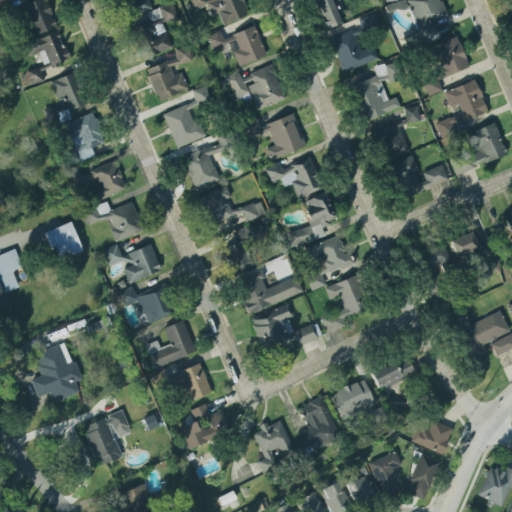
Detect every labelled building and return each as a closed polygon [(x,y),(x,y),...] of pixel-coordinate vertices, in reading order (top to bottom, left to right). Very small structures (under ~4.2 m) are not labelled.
[(111,0),(145,0),(149,9),(120,21),(111,0)] [(242,0),(188,0),(195,12),(205,5),(210,16),(217,13),(222,26),(247,15),(242,3),(243,2),(242,0)] [(323,30),(341,23),(338,16),(348,12),(343,0),(314,0),(313,1),(323,30)] [(156,8),(160,24),(175,21),(171,5),(156,8)] [(152,38),(147,22),(133,26),(143,58),(170,50),(165,34),(152,38)] [(203,35),(220,28),(224,38),(252,27),(262,55),(236,65),(229,46),(210,53),(203,35)] [(25,45),(57,32),(60,39),(58,40),(63,50),(65,49),(68,58),(59,64),(58,66),(50,70),(49,67),(40,71),(43,82),(30,86),(26,71),(41,67),(40,66),(42,64),(37,53),(29,57),(25,45)] [(369,44),(354,51),(347,33),(327,41),(340,73),(375,59),(369,44)] [(455,37),(443,43),(431,47),(441,68),(438,70),(438,72),(435,76),(421,82),(427,96),(441,90),(437,81),(440,77),(441,79),(456,74),(467,68),(464,61),(465,60),(458,44),(457,44),(455,37)] [(188,62),(188,48),(175,49),(175,63),(188,62)] [(184,91),(178,73),(169,76),(167,67),(176,64),(175,61),(143,70),(152,100),(184,91)] [(258,113),(284,99),(267,67),(241,80),(237,71),(219,80),(232,104),(249,95),(258,113)] [(50,83),(72,74),(85,104),(67,111),(70,119),(59,124),(54,110),(61,107),(50,83)] [(366,118),(397,109),(393,98),(383,101),(376,76),(356,81),(366,118)] [(447,109),(456,105),(462,121),(484,112),(471,80),(440,92),(447,109)] [(188,109),(191,107),(189,103),(159,114),(172,148),(199,138),(188,109)] [(402,123),(416,122),(415,107),(401,108),(402,123)] [(77,163),(92,157),(89,148),(100,144),(89,113),(62,124),(77,163)] [(302,148),(291,114),(263,122),(271,146),(264,149),(267,159),(302,148)] [(502,158),(493,124),(459,134),(466,156),(449,161),(452,172),(502,158)] [(383,128),(378,128),(379,157),(403,157),(403,141),(384,142),(383,128)] [(192,191),(216,181),(206,156),(217,151),(215,145),(180,159),(192,191)] [(296,200),(321,190),(309,158),(279,170),(276,163),(263,168),(269,184),(287,176),(296,200)] [(112,160),(115,168),(117,167),(120,176),(119,177),(124,188),(94,201),(90,189),(99,185),(95,177),(92,179),(91,177),(72,189),(63,174),(76,165),(83,176),(89,173),(88,171),(112,160)] [(387,168),(399,200),(424,190),(420,178),(417,179),(410,160),(387,168)] [(419,174),(425,188),(445,180),(438,165),(419,174)] [(263,216),(258,201),(232,211),(223,187),(209,191),(219,218),(238,211),(242,223),(263,216)] [(351,264),(351,263),(342,249),(341,248),(334,237),(321,237),(318,228),(319,228),(331,220),(323,193),(312,196),(300,203),(307,226),(290,232),(286,234),(288,239),(296,251),(299,250),(301,256),(311,272),(304,278),(308,291),(322,287),(318,274),(351,264)] [(129,203),(107,211),(104,203),(78,212),(82,226),(105,218),(113,242),(139,233),(129,203)] [(235,230),(238,249),(269,243),(266,224),(235,230)] [(445,239),(450,256),(472,250),(467,233),(445,239)] [(100,250),(115,243),(119,254),(127,256),(126,253),(148,243),(155,258),(154,259),(158,268),(138,277),(139,278),(127,283),(121,268),(131,264),(130,262),(120,259),(107,265),(100,250)] [(423,272),(447,263),(441,245),(416,254),(423,272)] [(17,268),(11,250),(0,253),(0,293),(14,288),(9,271),(17,268)] [(300,294),(294,278),(262,289),(259,280),(262,279),(260,272),(234,281),(245,313),(300,294)] [(321,287),(326,300),(336,297),(341,310),(317,318),(322,331),(364,316),(350,277),(321,287)] [(133,298),(129,288),(113,294),(119,308),(135,302),(144,325),(167,316),(156,289),(133,298)] [(310,325),(291,332),(286,320),(291,318),(287,306),(248,321),(262,357),(314,338),(310,325)] [(465,326),(473,347),(506,333),(498,312),(465,326)] [(160,328),(168,348),(147,356),(152,368),(192,353),(179,321),(160,328)] [(492,356),(511,348),(511,340),(510,341),(509,336),(487,343),(492,356)] [(76,393),(72,382),(78,380),(72,363),(64,366),(57,346),(31,355),(38,377),(27,381),(33,398),(46,394),(49,403),(76,393)] [(374,391),(411,374),(403,357),(366,374),(374,391)] [(180,401),(206,394),(198,364),(173,371),(180,401)] [(327,392),(336,420),(371,409),(362,381),(327,392)] [(294,435),(300,448),(334,433),(318,398),(296,408),(305,430),(294,435)] [(185,449),(223,431),(214,412),(207,415),(202,404),(187,411),(192,421),(176,429),(185,449)] [(77,428),(92,468),(118,458),(111,439),(127,433),(119,411),(104,416),(105,418),(77,428)] [(292,453),(277,420),(249,433),(260,459),(254,462),(259,473),(274,466),(268,452),(275,449),(279,459),(292,453)] [(410,442),(442,454),(452,429),(430,420),(425,430),(416,426),(410,442)] [(393,451),(366,463),(382,498),(395,492),(390,481),(395,478),(390,468),(399,464),(393,451)] [(403,492),(420,453),(438,461),(421,499),(403,492)] [(505,465),(511,468),(511,480),(499,505),(475,493),(489,467),(493,469),(494,466),(498,468),(499,468),(502,469),(502,470),(503,471),(505,465)] [(118,493),(125,511),(149,511),(138,484),(118,493)] [(298,499),(303,511),(328,511),(318,490),(298,499)] [(511,511),(502,511),(511,492),(511,511)] [(270,511),(288,511),(285,502),(269,508),(270,511)]
